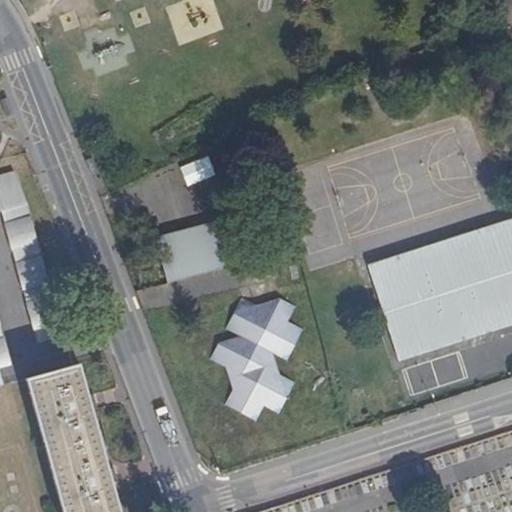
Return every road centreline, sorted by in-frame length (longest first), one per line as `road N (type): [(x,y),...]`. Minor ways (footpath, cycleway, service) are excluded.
road 1 (unclassified): [(0,21),(22,51),(196,507)]
road 2 (unclassified): [(511,409),(196,507)]
